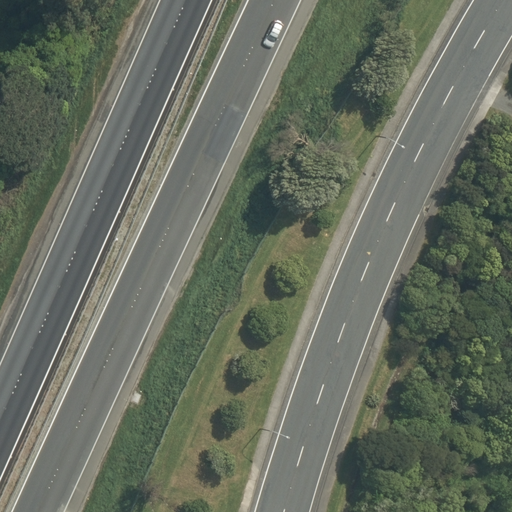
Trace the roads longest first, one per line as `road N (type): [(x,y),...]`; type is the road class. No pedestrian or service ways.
road 1 (motorway): [(275,0),(41,511)]
road 2 (tertiary): [(503,0),(366,268),(286,511)]
road 3 (motorway): [(0,424),(188,0)]
